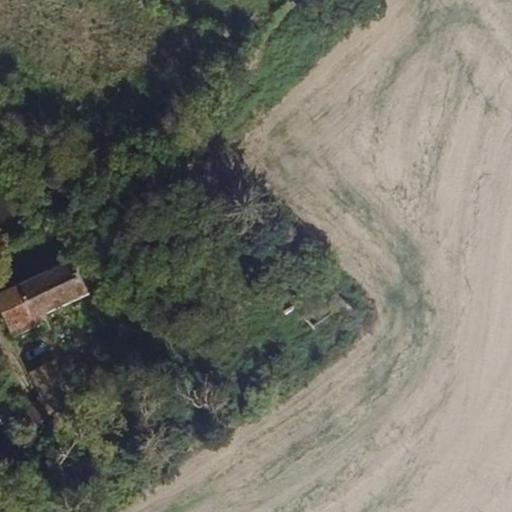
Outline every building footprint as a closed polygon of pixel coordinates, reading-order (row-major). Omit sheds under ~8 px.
[(38,321),(86,299),(69,260),(0,292),(0,314),(9,335),(38,321)] [(354,323),(304,266),(264,298),(280,318),(289,310),(320,346),(354,323)] [(13,343),(42,329),(38,321),(9,335),(13,343)] [(125,354),(116,341),(108,347),(114,363),(125,354)] [(68,403),(53,369),(30,380),(39,400),(15,411),(29,440),(68,403)]
